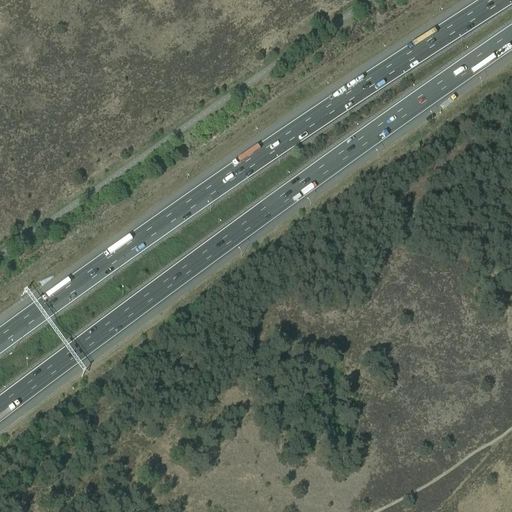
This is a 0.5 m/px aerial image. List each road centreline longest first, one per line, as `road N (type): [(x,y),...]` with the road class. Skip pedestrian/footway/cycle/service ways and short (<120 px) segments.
road 1 (motorway): [(0,409),(511,37)]
road 2 (motorway): [(498,0),(0,341)]
road 3 (track): [(511,427),(375,511)]
